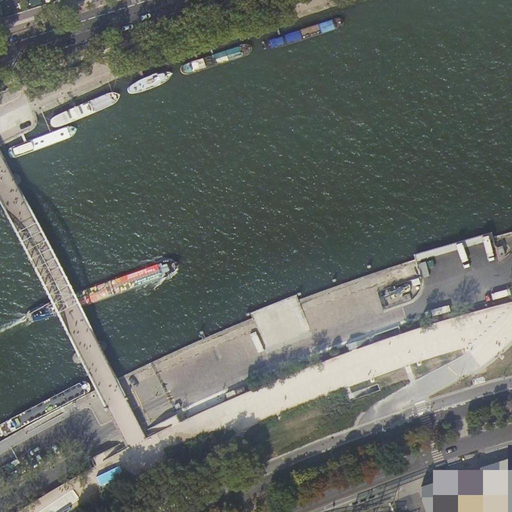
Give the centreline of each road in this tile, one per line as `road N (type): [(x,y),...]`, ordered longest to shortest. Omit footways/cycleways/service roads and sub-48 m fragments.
road 1 (primary): [(511,395),(279,474),(201,511)]
road 2 (primary): [(284,511),(511,431)]
road 3 (primary): [(0,70),(219,0)]
road 4 (primary): [(148,0),(0,49)]
